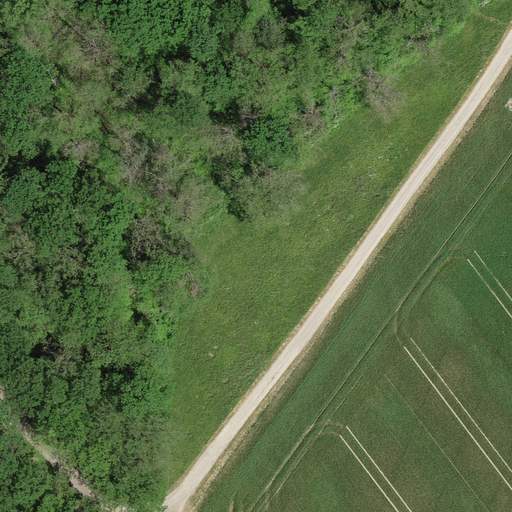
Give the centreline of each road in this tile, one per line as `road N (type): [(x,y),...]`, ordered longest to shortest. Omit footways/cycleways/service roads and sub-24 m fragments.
road 1 (track): [(167,511),(317,319),(511,42)]
road 2 (track): [(0,400),(85,488),(131,511)]
